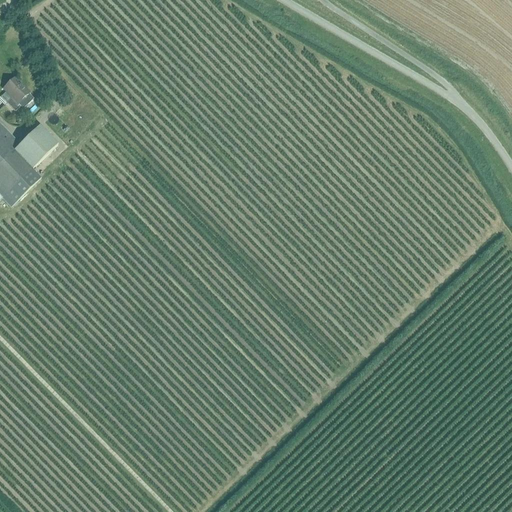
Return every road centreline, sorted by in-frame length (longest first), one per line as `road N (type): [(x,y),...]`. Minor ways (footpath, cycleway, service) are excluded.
road 1 (unclassified): [(457,102),(284,0)]
road 2 (unclassified): [(457,102),(442,81),(322,0)]
